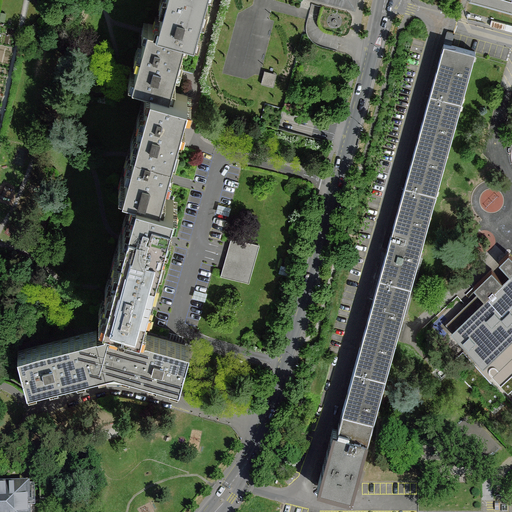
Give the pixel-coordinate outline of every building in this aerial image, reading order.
[(67,338),(21,350),(30,387),(120,365),(186,383),(197,344),(146,330),(184,192),(170,188),(198,88),(176,82),(188,41),(207,46),(219,0),(160,0),(154,25),(144,22),(141,31),(130,71),(128,79),(149,85),(129,156),(121,185),(140,191),(126,241),(112,290),(106,312),(116,314),(112,327),(67,338)] [(511,0),(482,0),(511,8),(511,0)] [(478,51),(445,42),(368,321),(322,488),(355,497),(401,330),(478,51)] [(233,235),(223,274),(252,281),(262,242),(233,235)] [(483,291),(449,323),(488,364),(511,340),(511,254),(503,262),(511,271),(511,274),(506,279),(497,269),(479,286),(483,291)] [(0,485),(0,511),(30,511),(29,484),(0,485)]
